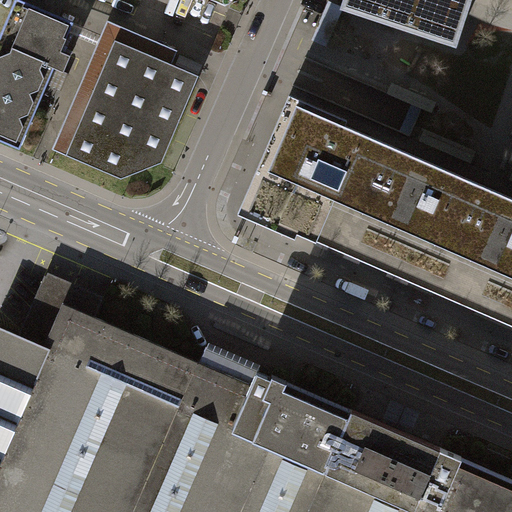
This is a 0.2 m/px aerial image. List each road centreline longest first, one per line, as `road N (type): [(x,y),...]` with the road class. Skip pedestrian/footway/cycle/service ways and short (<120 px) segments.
road 1 (tertiary): [(143,245),(156,269),(511,422)]
road 2 (tertiary): [(511,391),(169,244),(143,245)]
road 3 (residential): [(277,0),(187,204),(143,245)]
road 4 (tertiary): [(0,183),(143,245)]
